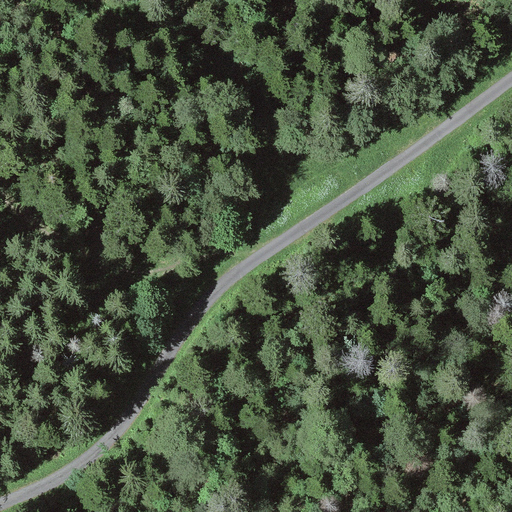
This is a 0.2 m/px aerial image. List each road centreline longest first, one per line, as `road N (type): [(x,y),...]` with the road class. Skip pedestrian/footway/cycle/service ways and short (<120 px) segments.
road 1 (track): [(0,505),(97,454),(216,292),(364,190)]
road 2 (track): [(364,190),(511,79)]
